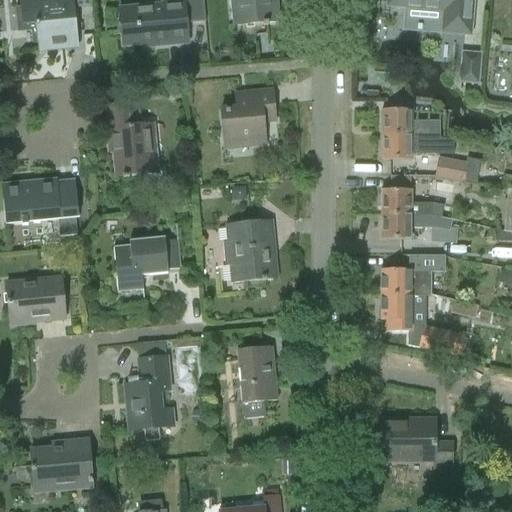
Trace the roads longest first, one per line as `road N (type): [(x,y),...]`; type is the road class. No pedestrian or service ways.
road 1 (residential): [(322,366),(325,0)]
road 2 (residential): [(322,366),(511,401)]
road 3 (residential): [(320,511),(322,366)]
